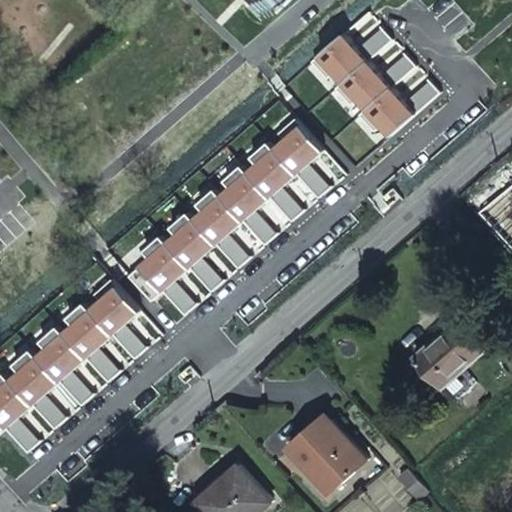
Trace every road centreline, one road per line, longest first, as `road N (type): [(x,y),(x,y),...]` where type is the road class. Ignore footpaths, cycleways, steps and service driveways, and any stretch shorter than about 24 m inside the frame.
road 1 (tertiary): [(68,511),(511,127)]
road 2 (unknown): [(235,367),(192,317),(511,34)]
